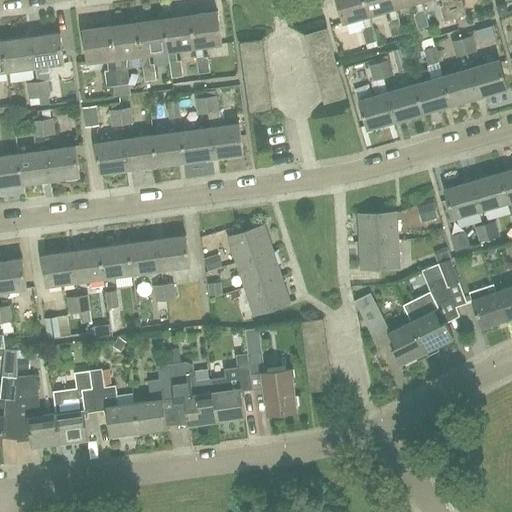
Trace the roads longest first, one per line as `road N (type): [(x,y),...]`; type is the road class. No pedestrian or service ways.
road 1 (residential): [(0,223),(339,175),(511,127)]
road 2 (residential): [(382,431),(260,459),(0,491)]
road 3 (residential): [(511,361),(382,431)]
